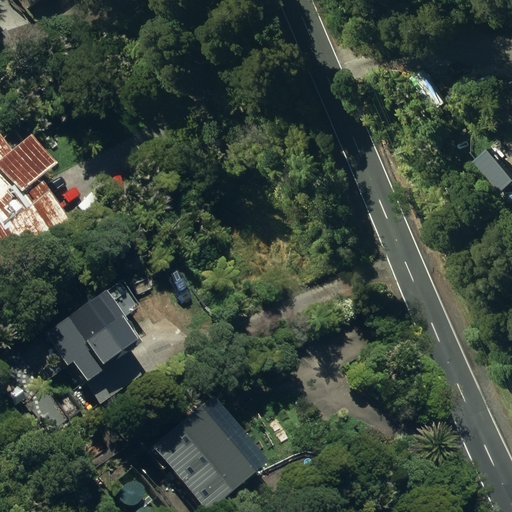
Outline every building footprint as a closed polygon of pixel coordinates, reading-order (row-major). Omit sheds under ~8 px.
[(511,18),(507,8),(453,35),(482,90),(511,74),(511,18)] [(0,272),(0,273),(57,227),(24,186),(38,176),(14,145),(1,156),(0,155),(0,272)] [(62,371),(75,391),(127,353),(90,301),(33,342),(57,375),(62,371)] [(0,378),(0,395),(1,396),(12,388),(3,376),(0,378)] [(148,455),(194,511),(211,511),(250,480),(196,415),(148,455)] [(84,503),(75,489),(67,493),(76,508),(84,503)]
